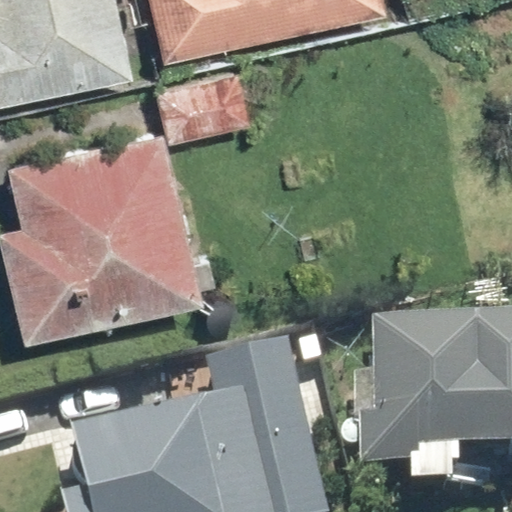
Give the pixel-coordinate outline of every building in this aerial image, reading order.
[(0,0),(0,99),(133,69),(117,0),(0,0)] [(380,0),(148,0),(162,59),(383,8),(380,0)] [(238,64),(154,85),(168,140),(251,119),(238,64)] [(157,121),(5,161),(19,214),(0,218),(0,252),(22,335),(201,289),(157,121)] [(511,328),(372,328),(372,422),(356,422),(356,471),(408,471),(408,495),(457,495),(457,461),(511,461),(511,328)] [(208,405),(70,433),(82,496),(55,502),(57,511),(320,511),(288,349),(200,367),(208,405)]
